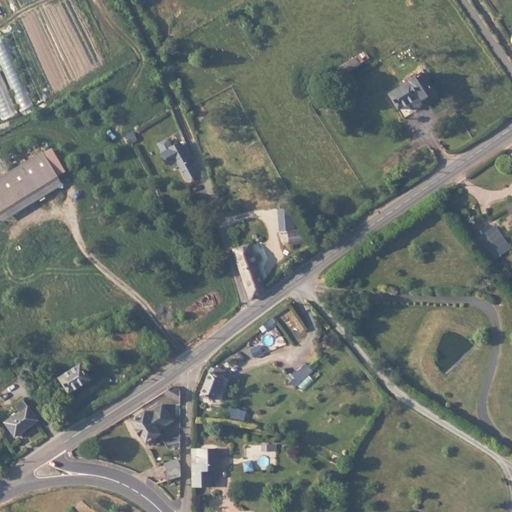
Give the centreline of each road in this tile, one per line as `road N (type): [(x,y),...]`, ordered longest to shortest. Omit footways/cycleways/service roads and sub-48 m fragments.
road 1 (secondary): [(188,361),(511,128)]
road 2 (secondary): [(48,451),(188,361)]
road 3 (residential): [(172,511),(182,506),(188,361)]
road 4 (track): [(128,0),(189,135)]
